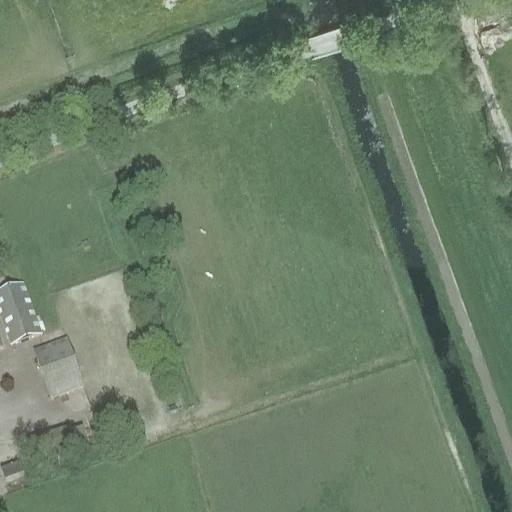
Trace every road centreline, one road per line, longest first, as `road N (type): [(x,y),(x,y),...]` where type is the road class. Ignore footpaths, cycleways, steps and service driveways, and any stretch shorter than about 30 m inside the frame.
road 1 (unclassified): [(0,161),(459,0)]
road 2 (track): [(456,1),(511,155)]
